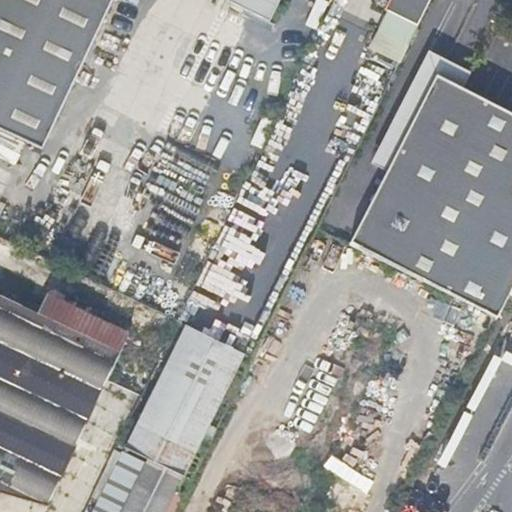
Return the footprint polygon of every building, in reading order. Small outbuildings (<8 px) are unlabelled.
[(110,0),(0,0),(0,131),(41,150),(110,0)] [(277,0),(223,0),(223,1),(266,21),(277,0)] [(400,61),(418,23),(389,10),(371,47),(400,61)] [(511,289),(511,114),(463,90),(437,76),(386,173),(347,246),(369,257),(437,290),(497,319),(511,289)] [(141,250),(138,257),(147,262),(151,254),(141,250)] [(136,261),(132,269),(142,273),(145,265),(136,261)] [(0,495),(49,509),(119,353),(96,341),(99,332),(85,325),(79,334),(0,296),(0,495)] [(145,511),(228,346),(210,338),(186,328),(125,451),(147,462),(122,511),(145,511)] [(228,346),(145,511),(166,511),(245,355),(228,346)] [(94,511),(122,511),(147,462),(125,451),(94,511)]
